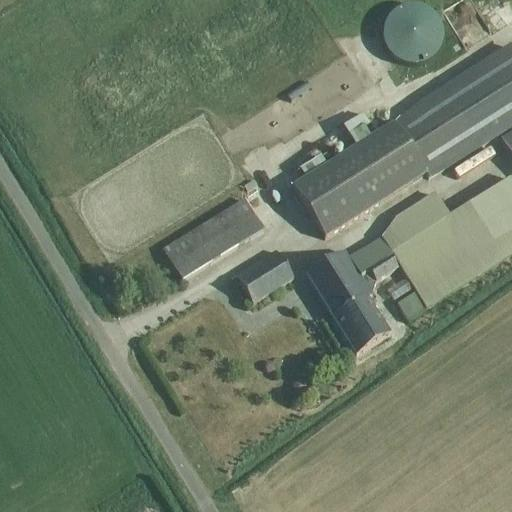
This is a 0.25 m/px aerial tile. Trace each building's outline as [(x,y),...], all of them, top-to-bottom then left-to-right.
[(400,68),(410,72),(423,70),(430,67),(438,59),(443,49),(444,39),(441,29),(436,22),(430,16),(416,11),(404,12),(394,17),(388,24),(383,35),(383,47),(385,55),(390,62),(400,68)] [(365,38),(351,48),(373,80),(388,70),(365,38)] [(511,54),(511,53),(292,192),(324,243),(426,179),(429,185),(511,132),(511,54)] [(226,75),(239,94),(269,73),(256,54),(226,75)] [(259,106),(238,120),(245,130),(265,116),(259,106)] [(312,130),(298,109),(246,141),(259,162),(312,130)] [(179,125),(113,162),(126,185),(166,162),(157,146),(182,131),(179,125)] [(511,160),(511,136),(501,143),(511,160)] [(112,164),(75,188),(91,212),(127,189),(112,164)] [(395,224),(381,245),(425,314),(511,259),(511,187),(510,185),(449,223),(434,200),(395,224)] [(99,267),(214,211),(201,186),(86,243),(99,267)] [(248,211),(166,262),(181,286),(263,235),(248,211)] [(356,360),(373,349),(389,339),(366,303),(371,300),(360,282),(390,263),(381,248),(350,267),(343,256),(305,280),(356,360)] [(235,281),(252,309),(293,283),(276,256),(235,281)] [(391,264),(368,279),(374,289),(397,274),(391,264)] [(411,293),(405,283),(387,294),(393,304),(411,293)] [(414,300),(398,311),(409,329),(426,318),(414,300)]
